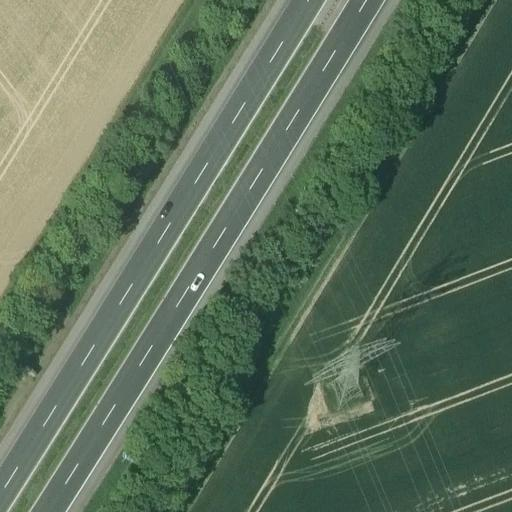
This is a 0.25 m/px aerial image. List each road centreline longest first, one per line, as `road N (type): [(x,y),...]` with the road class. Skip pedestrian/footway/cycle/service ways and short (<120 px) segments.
road 1 (motorway): [(53,511),(386,0)]
road 2 (track): [(486,0),(173,511)]
road 3 (motorway): [(321,0),(0,497)]
road 4 (track): [(0,317),(197,0)]
